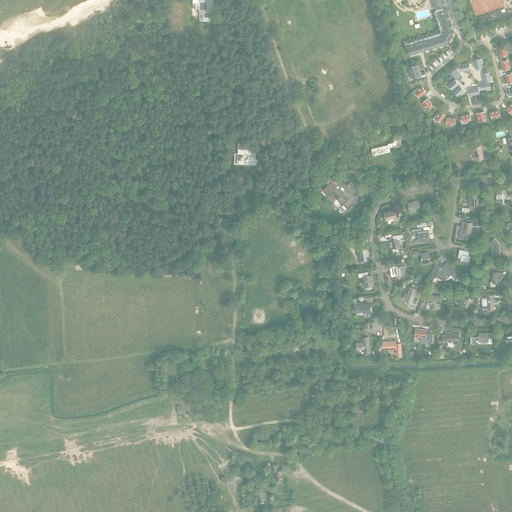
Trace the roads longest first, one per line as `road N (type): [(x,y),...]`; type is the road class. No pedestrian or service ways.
road 1 (track): [(366,511),(289,456),(244,446),(231,424),(231,243),(313,161),(259,0)]
road 2 (residential): [(511,319),(415,319),(389,304),(378,206),(394,193),(431,187)]
road 3 (track): [(400,511),(383,442),(335,439),(295,420),(231,424)]
road 4 (residential): [(462,46),(429,75),(430,86),(459,106),(496,102),(502,95),(488,39)]
road 5 (residential): [(457,184),(442,246),(431,187)]
